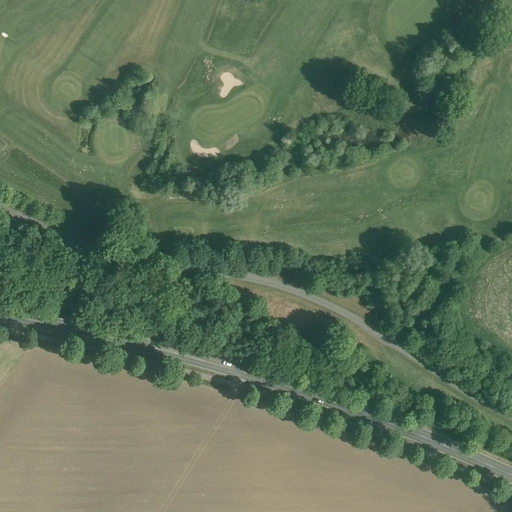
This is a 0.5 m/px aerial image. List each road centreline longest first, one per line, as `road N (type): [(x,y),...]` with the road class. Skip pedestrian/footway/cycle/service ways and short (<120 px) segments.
road 1 (primary): [(0,315),(278,382),(511,477)]
road 2 (track): [(249,373),(148,511)]
